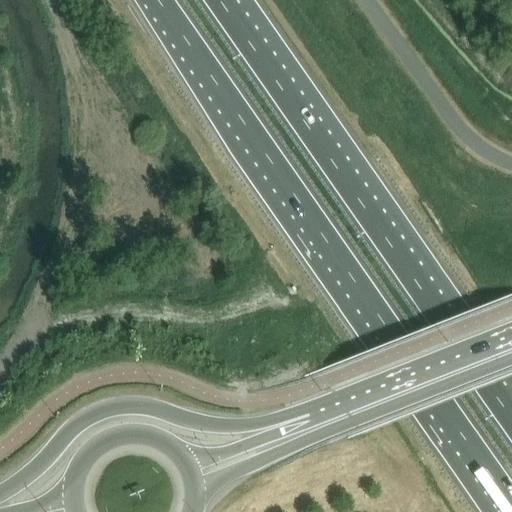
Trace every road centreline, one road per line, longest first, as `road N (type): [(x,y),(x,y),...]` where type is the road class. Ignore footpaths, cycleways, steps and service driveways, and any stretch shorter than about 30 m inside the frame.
road 1 (trunk): [(158,0),(510,500)]
road 2 (trunk): [(511,418),(219,0)]
road 3 (trunk): [(282,436),(137,407),(109,410),(71,430),(0,495)]
road 4 (trunk): [(511,345),(282,436)]
road 5 (trunk): [(184,463),(155,440),(118,437),(86,457),(73,492)]
